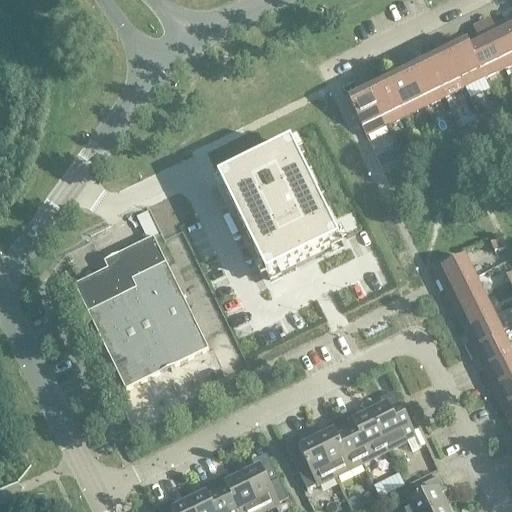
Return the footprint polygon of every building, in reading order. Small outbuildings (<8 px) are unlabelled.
[(490,19),(481,24),(486,34),(495,30),(490,19)] [(486,34),(481,24),(472,28),(477,38),(486,34)] [(511,66),(511,37),(508,30),(489,40),(504,71),(511,66)] [(454,46),(449,35),(440,40),(445,50),(454,46)] [(445,50),(440,40),(431,44),(436,54),(445,50)] [(504,71),(489,40),(470,49),(484,80),(504,71)] [(468,46),(448,56),(464,90),(484,80),(470,49),(468,46)] [(415,65),(410,55),(401,59),(406,69),(415,65)] [(464,90),(448,56),(428,66),(445,99),(464,90)] [(406,69),(401,59),(392,63),(398,73),(406,69)] [(445,99),(428,66),(409,75),(426,109),(445,99)] [(376,84),(371,73),(362,78),(367,88),(376,84)] [(426,109),(409,75),(390,85),(406,118),(426,109)] [(367,88),(362,78),(354,82),(359,92),(367,88)] [(406,118),(390,85),(370,94),(387,128),(406,118)] [(387,128),(370,94),(350,104),(366,138),(387,128)] [(293,147),(220,183),(268,282),(342,246),(293,147)] [(377,160),(381,169),(390,165),(385,156),(377,160)] [(148,214),(137,219),(143,232),(154,226),(148,214)] [(126,392),(209,352),(167,266),(154,240),(120,256),(120,257),(106,264),(109,271),(75,288),(88,315),(126,392)] [(505,250),(501,241),(491,246),(495,255),(505,250)] [(435,274),(445,294),(476,279),(466,259),(435,274)] [(485,299),(476,279),(445,294),(454,314),(485,299)] [(495,318),(485,299),(454,314),(464,333),(495,318)] [(504,338),(495,318),(464,333),(473,353),(504,338)] [(511,357),(511,353),(504,338),(473,353),(483,372),(511,357)] [(511,381),(511,357),(483,372),(492,391),(511,381)] [(511,405),(511,381),(492,391),(502,411),(511,405)] [(384,410),(371,416),(389,453),(407,444),(412,453),(421,449),(394,394),(380,401),(384,410)] [(511,405),(502,411),(511,431),(511,405)] [(354,414),(340,421),(362,466),(389,453),(371,416),(358,423),(354,414)] [(362,466),(340,421),(326,428),(330,436),(317,443),(335,479),(362,466)] [(307,493),(335,479),(317,443),(304,449),(300,441),(285,448),(307,493)] [(257,472),(243,479),(259,511),(267,511),(289,502),(267,457),(252,464),(257,472)] [(226,477),(212,484),(226,511),(259,511),(243,479),(230,485),(226,477)] [(447,492),(440,478),(395,500),(401,511),(440,511),(445,510),(439,497),(447,492)] [(226,511),(212,484),(199,490),(203,499),(190,505),(192,511),(226,511)] [(382,487),(375,490),(380,501),(391,495),(388,489),(382,487)] [(357,499),(347,504),(351,511),(357,511),(362,510),(357,499)] [(192,511),(190,505),(177,511),(172,503),(158,510),(158,511),(192,511)]
